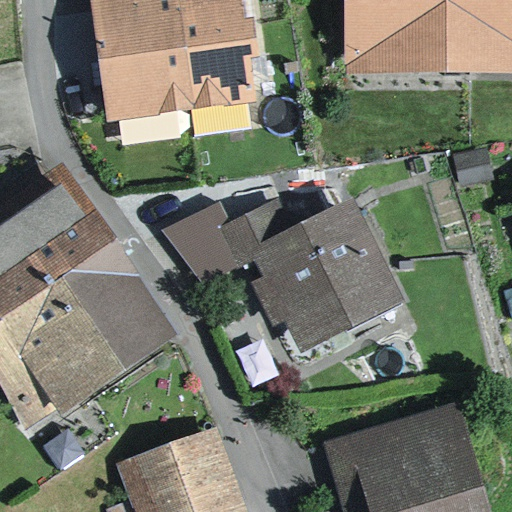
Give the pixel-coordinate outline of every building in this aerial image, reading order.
[(112,116),(190,105),(175,0),(165,0),(99,10),(112,116)] [(233,0),(175,0),(190,105),(247,97),(241,56),(254,55),(250,26),(237,28),(233,0)] [(511,0),(358,0),(359,58),(511,57),(511,0)] [(0,287),(6,296),(0,300),(0,318),(15,309),(103,251),(54,181),(5,215),(13,226),(0,235),(0,287)] [(284,298),(303,337),(387,296),(346,212),(289,240),(273,208),(222,233),(238,266),(262,254),(275,278),(261,285),(271,305),(284,298)] [(75,393),(160,336),(103,251),(15,309),(0,318),(0,364),(25,411),(68,382),(75,393)] [(472,511),(455,452),(405,466),(395,430),(333,449),(345,491),(370,483),(378,511),(472,511)] [(124,472),(138,511),(226,511),(201,443),(124,472)]
